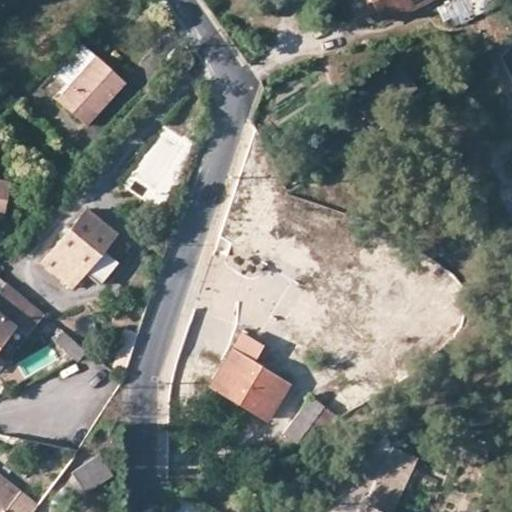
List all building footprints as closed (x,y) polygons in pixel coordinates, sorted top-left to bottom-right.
[(364,0),(370,0),(381,19),(417,0),(362,0),(363,1),(364,0)] [(447,27),(492,7),(488,0),(444,0),(436,4),(447,27)] [(465,36),(479,29),(475,18),(459,24),(465,36)] [(95,56),(80,43),(54,72),(69,86),(95,56)] [(125,81),(95,56),(69,86),(57,99),(88,124),(125,81)] [(398,62),(371,81),(379,94),(360,108),(369,122),(417,87),(398,62)] [(288,193),(286,201),(343,221),(346,213),(288,193)] [(115,233),(87,210),(43,264),(72,286),(84,272),(97,282),(115,261),(103,249),(115,233)] [(361,232),(365,219),(346,213),(343,221),(342,225),(361,232)] [(413,268),(415,271),(439,294),(425,308),(455,337),(459,332),(470,295),(455,277),(412,244),(404,252),(416,264),(413,268)] [(0,286),(0,307),(15,318),(12,323),(28,336),(45,315),(4,282),(0,286)] [(0,341),(12,323),(15,318),(0,307),(0,341)] [(126,327),(121,348),(114,366),(127,372),(141,332),(126,327)] [(224,358),(212,377),(232,390),(230,393),(268,417),(291,381),(251,356),(260,342),(242,330),(224,358)] [(74,359),(88,351),(64,331),(55,342),(74,359)] [(383,392),(372,381),(361,392),(369,400),(383,392)] [(340,417),(309,398),(283,434),(308,453),(336,420),(340,417)] [(110,429),(110,437),(119,439),(119,431),(110,429)] [(392,442),(367,498),(392,510),(417,454),(392,442)] [(72,472),(87,493),(113,476),(100,454),(72,472)] [(0,488),(29,511),(33,511),(38,506),(0,476),(0,488)] [(0,511),(29,511),(0,488),(0,511)] [(397,511),(392,510),(367,498),(360,511),(397,511)]
